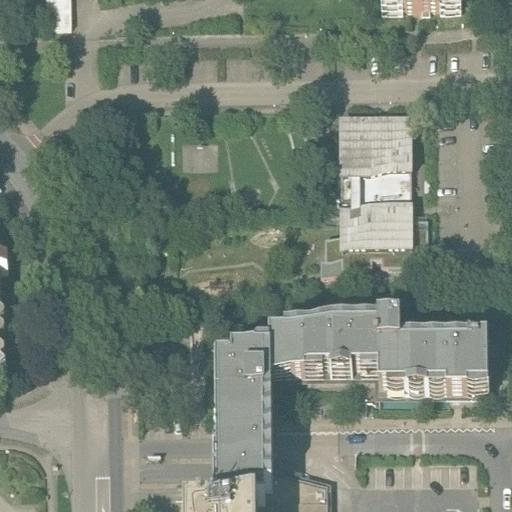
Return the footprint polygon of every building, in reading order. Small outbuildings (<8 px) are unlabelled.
[(0,0),(0,21),(8,4),(0,0)] [(56,0),(57,39),(90,39),(139,38),(229,38),(348,38),(347,0),(56,0)] [(462,21),(462,1),(386,2),(387,22),(382,22),(383,66),(421,66),(467,65),(466,21),(462,21)] [(75,77),(75,44),(56,44),(55,77),(75,77)] [(347,328),(346,322),(375,322),(375,314),(384,314),(384,322),(414,322),(414,311),(431,311),(431,276),(423,275),(415,275),(414,262),(414,233),(414,201),(413,173),(392,173),(344,173),(344,202),(344,270),(344,288),(328,288),(328,310),(324,310),(324,329),(347,328)] [(0,381),(2,382),(1,376),(7,376),(10,373),(10,368),(7,365),(1,365),(1,361),(7,361),(9,358),(9,353),(6,350),(1,350),(1,341),(0,318),(1,312),(14,312),(14,301),(7,301),(1,301),(1,297),(0,297),(0,381)] [(273,382),(274,400),(275,399),(275,430),(309,429),(309,424),(382,423),(382,441),(450,440),(450,447),(470,447),(470,440),(491,440),(491,392),(471,392),(471,394),(474,394),(474,399),(404,400),(403,375),(393,375),(382,375),(382,381),(289,382),(273,382)] [(0,411),(3,415),(11,406),(6,401),(10,396),(10,391),(6,388),(3,388),(3,384),(1,383),(2,382),(0,381),(0,411)] [(276,511),(277,509),(276,485),(276,469),(275,438),(275,430),(275,399),(274,400),(259,400),(259,398),(248,400),(236,400),(236,408),(232,408),(231,407),(226,413),(226,423),(220,423),(221,470),(221,485),(221,509),(221,511),(276,511)]
